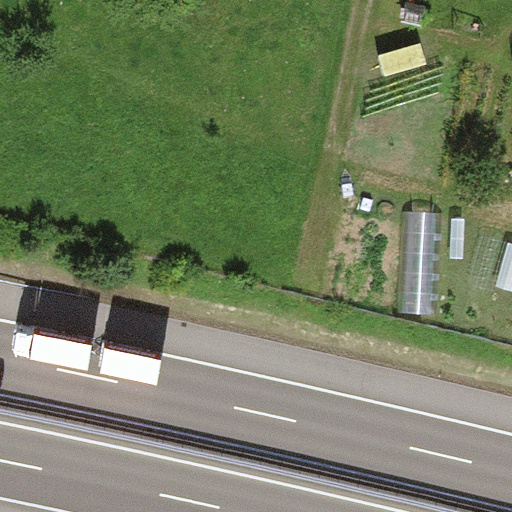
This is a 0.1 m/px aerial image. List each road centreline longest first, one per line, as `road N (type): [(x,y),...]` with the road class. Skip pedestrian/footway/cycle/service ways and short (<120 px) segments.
road 1 (motorway): [(511,472),(0,358)]
road 2 (motorway): [(0,461),(235,511)]
